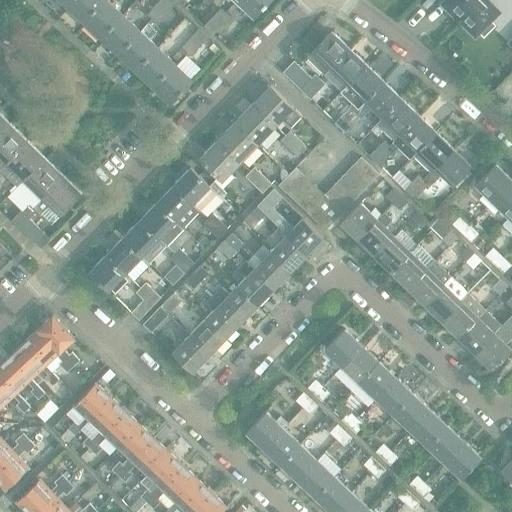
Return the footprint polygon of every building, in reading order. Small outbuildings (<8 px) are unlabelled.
[(72,0),(66,6),(84,23),(105,0),(72,0)] [(106,0),(105,0),(84,23),(101,39),(123,15),(106,0)] [(173,6),(166,0),(160,0),(155,6),(165,15),(173,6)] [(254,18),(271,0),(238,0),(236,2),(254,18)] [(445,0),(443,2),(478,36),(481,33),(484,36),(495,25),(491,21),(500,12),(488,0),(445,0)] [(147,15),(157,24),(165,15),(155,6),(147,15)] [(230,18),(225,14),(221,9),(212,18),(221,26),(230,18)] [(123,15),(101,39),(119,55),(141,32),(123,15)] [(204,27),(209,32),(213,35),(221,26),(212,18),(204,27)] [(208,39),(203,34),(199,30),(191,39),(199,47),(208,39)] [(141,32),(119,55),(136,72),(158,48),(141,32)] [(332,32),(313,51),(307,58),(324,75),(330,69),(349,49),(332,32)] [(182,48),(187,52),(191,56),(199,47),(191,39),(182,48)] [(158,48),(136,72),(154,88),(176,64),(158,48)] [(330,69),(348,85),(367,66),(349,49),(330,69)] [(283,74),(311,100),(318,93),(308,82),(312,79),(294,62),(283,74)] [(176,64),(154,88),(171,105),(194,81),(176,64)] [(367,66),(348,85),(341,93),(358,110),(384,83),(367,66)] [(315,75),(312,79),(308,82),(318,93),(326,85),(315,75)] [(358,110),(355,114),(349,109),(342,116),(352,126),(359,119),(361,120),(372,108),(383,119),(401,100),(384,83),(358,110)] [(270,87),(252,105),(275,128),(282,121),(290,129),(301,117),(270,87)] [(394,141),(419,116),(401,100),(383,119),(377,125),(383,130),(394,141)] [(252,105),(235,123),(258,146),(275,128),(252,105)] [(0,133),(9,125),(0,116),(0,133)] [(335,124),(345,133),(352,126),(342,116),(335,124)] [(389,147),(384,142),(377,149),(387,159),(394,152),(393,151),(397,147),(410,160),(414,156),(436,133),(419,116),(394,141),(389,147)] [(235,123),(218,141),(240,163),(258,146),(235,123)] [(9,125),(0,133),(0,169),(27,142),(9,125)] [(377,125),(372,130),(378,136),(383,130),(377,125)] [(290,132),(281,141),(289,150),(298,141),(290,132)] [(414,156),(431,173),(453,150),(436,133),(414,156)] [(218,141),(200,159),(218,177),(213,182),(223,191),(235,178),(230,174),(240,163),(218,141)] [(297,158),(306,149),(298,141),(289,150),(297,158)] [(0,169),(18,187),(19,186),(45,160),(27,142),(0,169)] [(370,157),(379,167),(387,159),(377,149),(370,157)] [(424,180),(419,175),(412,183),(421,193),(429,185),(431,187),(441,175),(452,186),(471,167),(453,150),(431,173),(424,180)] [(379,175),(361,158),(352,168),(370,185),(379,175)] [(30,220),(37,212),(33,208),(64,178),(45,160),(19,186),(34,200),(22,212),(30,220)] [(484,194),(479,200),(487,208),(511,182),(494,165),(475,185),(484,194)] [(191,168),(174,186),(199,212),(206,206),(217,194),(222,198),(226,194),(223,191),(213,182),(209,186),(191,168)] [(255,168),(245,177),(254,186),(263,176),(255,168)] [(296,168),(278,187),(288,196),(305,177),(296,168)] [(352,168),(343,177),(361,194),(370,185),(352,168)] [(262,194),(267,189),(271,185),(263,176),(254,186),(262,194)] [(288,196),(297,205),(315,186),(305,177),(288,196)] [(343,177),(334,186),(351,204),(361,194),(343,177)] [(33,208),(37,212),(41,215),(42,214),(49,222),(55,222),(81,195),(64,178),(33,208)] [(494,214),(499,208),(509,218),(511,215),(511,182),(487,208),(494,214)] [(404,191),(414,200),(421,193),(412,183),(404,191)] [(174,186),(157,203),(175,221),(183,229),(199,213),(199,212),(174,186)] [(297,205),(325,231),(351,204),(334,186),(325,196),(315,186),(297,205)] [(393,190),(386,197),(393,203),(400,196),(393,190)] [(400,210),(407,203),(400,196),(393,203),(400,210)] [(273,208),(265,200),(257,208),(265,216),(273,208)] [(157,203),(140,221),(158,239),(166,246),(183,229),(175,221),(157,203)] [(360,204),(340,225),(357,241),(377,220),(360,204)] [(445,215),(463,232),(472,224),(453,206),(445,215)] [(251,215),(259,223),(265,216),(257,208),(251,215)] [(44,234),(30,220),(22,212),(12,222),(34,244),(44,234)] [(212,215),(202,224),(210,232),(219,222),(212,215)] [(323,239),(302,219),(300,221),(294,215),(280,230),(306,256),(323,239)] [(357,241),(374,257),(394,236),(384,226),(388,222),(382,216),(377,220),(357,241)] [(435,218),(427,226),(434,233),(442,225),(435,218)] [(140,221),(123,238),(142,256),(149,263),(166,246),(158,239),(140,221)] [(217,239),(227,229),(219,222),(210,232),(217,239)] [(472,240),(480,231),(472,224),(463,232),(472,240)] [(442,240),(450,232),(442,225),(434,233),(442,240)] [(306,256),(280,230),(278,229),(270,237),(278,244),(270,252),(290,272),(306,256)] [(399,231),(394,236),(374,257),(390,273),(415,247),(399,231)] [(243,246),(231,234),(225,241),(236,253),(243,246)] [(204,236),(198,242),(204,248),(210,241),(204,236)] [(480,237),(474,244),(479,249),(485,242),(480,237)] [(123,238),(107,255),(125,273),(142,256),(123,238)] [(218,249),(229,260),(236,253),(225,241),(218,249)] [(0,259),(8,254),(0,245),(0,259)] [(417,246),(415,247),(390,273),(407,290),(433,262),(417,246)] [(494,246),(486,254),(497,265),(505,256),(494,246)] [(466,248),(459,254),(466,261),(473,254),(466,248)] [(179,249),(169,258),(177,266),(187,256),(179,249)] [(270,252),(253,269),(273,289),(290,272),(270,252)] [(474,268),(480,261),(473,254),(466,261),(474,268)] [(107,255),(90,273),(108,291),(109,289),(115,294),(128,281),(122,276),(125,273),(107,255)] [(184,273),(194,263),(187,256),(177,266),(184,273)] [(505,272),(511,264),(511,263),(505,256),(497,265),(505,272)] [(407,290),(424,306),(450,278),(433,262),(407,290)] [(253,269),(247,263),(239,271),(245,278),(237,286),(257,306),(273,289),(253,269)] [(209,275),(200,266),(193,274),(201,282),(209,275)] [(186,281),(194,289),(201,282),(193,274),(186,281)] [(424,306),(432,313),(441,322),(467,294),(450,278),(424,306)] [(500,295),(507,287),(500,280),(493,288),(500,295)] [(145,284),(135,294),(142,301),(143,300),(152,291),(145,284)] [(229,294),(223,289),(216,296),(242,321),(257,306),(237,286),(229,294)] [(131,313),(139,321),(160,299),(152,291),(143,300),(142,301),(131,313)] [(169,315),(175,308),(182,302),(173,294),(160,307),(169,315)] [(441,322),(457,338),(484,310),(467,294),(441,322)] [(209,304),(215,309),(205,319),(225,338),(242,321),(216,296),(209,304)] [(160,307),(143,325),(152,333),(169,315),(160,307)] [(457,338),(474,354),(500,326),(484,310),(457,338)] [(511,314),(500,326),(474,354),(491,370),(506,355),(511,349),(506,344),(511,337),(511,314)] [(75,340),(54,317),(39,331),(73,367),(80,361),(72,353),(69,356),(64,350),(75,340)] [(205,319),(189,335),(209,355),(225,338),(205,319)] [(344,329),(325,349),(342,366),(361,345),(344,329)] [(59,365),(67,373),(73,367),(39,331),(24,345),(45,367),(57,357),(62,362),(59,365)] [(173,352),(193,372),(209,355),(189,335),(173,352)] [(24,345),(10,358),(32,380),(38,387),(46,379),(52,386),(58,381),(45,367),(24,345)] [(342,366),(359,382),(378,362),(361,345),(342,366)] [(44,394),(38,387),(32,380),(10,358),(0,367),(0,376),(17,394),(27,384),(32,389),(30,391),(38,400),(44,394)] [(359,382),(376,398),(395,378),(378,362),(359,382)] [(29,408),(16,394),(17,394),(0,376),(0,404),(2,407),(13,398),(18,403),(16,405),(23,413),(29,408)] [(376,398),(392,413),(393,414),(412,394),(395,378),(376,398)] [(315,381),(307,389),(314,395),(322,387),(315,381)] [(74,406),(67,413),(75,421),(75,422),(69,428),(75,434),(89,420),(110,397),(95,383),(74,406)] [(321,402),(329,394),(322,387),(314,395),(321,402)] [(303,393),(295,401),(302,408),(310,400),(303,393)] [(393,414),(410,430),(429,410),(412,394),(393,414)] [(91,434),(84,442),(90,448),(125,411),(110,397),(89,420),(100,430),(94,436),(91,434)] [(320,424),(328,416),(310,400),(302,408),(320,424)] [(410,430),(427,446),(446,426),(429,410),(410,430)] [(125,411),(90,448),(96,454),(102,448),(111,456),(118,447),(139,425),(125,412),(125,411)] [(247,432),(264,448),(288,423),(280,416),(276,420),(266,411),(247,432)] [(350,412),(341,421),(348,428),(357,419),(350,412)] [(356,435),(364,426),(357,419),(348,428),(356,435)] [(264,448),(281,464),(300,444),(291,435),(296,431),(288,423),(264,448)] [(120,462),(112,469),(119,475),(119,476),(154,439),(139,425),(118,447),(129,458),(123,464),(120,462)] [(337,425),(329,433),(336,440),(344,432),(337,425)] [(427,446),(444,462),(444,463),(463,442),(446,426),(427,446)] [(344,447),(351,439),(344,432),(336,440),(344,447)] [(16,444),(10,450),(1,439),(0,439),(0,468),(29,441),(22,433),(13,441),(16,444)] [(154,439),(119,476),(125,481),(133,473),(130,470),(136,464),(147,475),(168,453),(154,439)] [(25,453),(33,446),(29,441),(0,468),(0,484),(5,489),(28,468),(17,456),(23,451),(25,453)] [(462,479),(481,459),(463,442),(444,463),(462,479)] [(281,464),(281,465),(298,480),(317,460),(300,444),(281,464)] [(384,444),(375,454),(382,460),(391,451),(384,444)] [(390,467),(398,458),(391,451),(382,460),(390,467)] [(149,488),(141,497),(146,502),(147,503),(148,503),(183,466),(168,453),(147,475),(141,481),(149,488)] [(372,458),(364,466),(370,472),(378,464),(372,458)] [(511,459),(501,471),(511,482),(511,459)] [(298,480),(298,481),(315,496),(334,476),(317,460),(298,480)] [(379,479),(386,471),(378,464),(370,472),(379,479)] [(183,466),(148,503),(153,509),(161,500),(170,509),(168,511),(198,480),(197,480),(183,466)] [(39,481),(17,502),(26,511),(35,511),(68,481),(62,475),(54,482),(57,485),(50,492),(39,481)] [(315,496),(315,497),(331,511),(332,511),(351,492),(334,476),(315,496)] [(417,477),(409,486),(416,492),(424,484),(417,477)] [(168,511),(195,511),(212,494),(198,480),(168,511)] [(68,481),(35,511),(64,511),(67,510),(56,498),(63,492),(66,495),(74,488),(68,482),(68,481)] [(424,499),(432,491),(424,484),(416,492),(424,499)] [(405,489),(398,497),(405,504),(412,496),(405,489)] [(332,511),(364,511),(368,508),(351,492),(332,511)] [(223,511),(227,508),(212,494),(195,511),(223,511)] [(412,511),(420,503),(412,496),(405,504),(412,511)] [(141,497),(130,508),(134,511),(136,511),(146,502),(141,497)]
